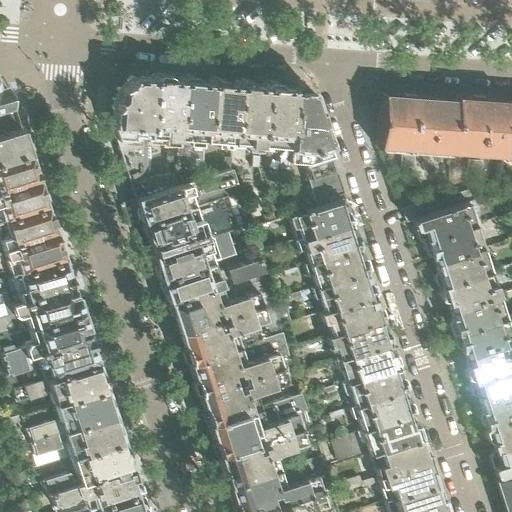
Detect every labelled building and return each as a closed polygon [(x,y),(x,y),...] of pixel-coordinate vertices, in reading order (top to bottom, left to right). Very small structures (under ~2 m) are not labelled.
[(227,28),(228,20),(214,19),(214,27),(227,28)] [(173,138),(177,79),(168,78),(165,73),(154,73),(149,77),(149,78),(146,137),(161,138),(160,143),(175,144),(175,139),(173,138)] [(200,141),(205,81),(196,80),(193,76),(182,75),(177,79),(173,138),(175,139),(175,144),(189,145),(203,146),(203,141),(200,141)] [(146,177),(146,137),(149,78),(131,76),(116,89),(115,96),(112,98),(110,126),(128,182),(146,177)] [(230,148),(231,143),(228,143),(233,83),(224,82),(221,78),(210,77),(205,81),(200,141),(203,141),(218,142),(218,147),(230,148)] [(257,145),(261,85),(252,84),(249,80),(238,79),(233,83),(228,143),(231,143),(245,145),(245,149),(259,150),(259,145),(257,145)] [(286,153),(291,87),(280,86),(276,81),(266,81),(261,85),(257,145),(259,145),(273,146),(273,152),(286,153)] [(0,132),(18,126),(10,103),(2,87),(1,86),(0,84),(0,132)] [(313,202),(315,206),(342,197),(309,91),(300,84),(297,84),(291,87),(286,153),(285,160),(300,161),(313,202)] [(448,147),(452,99),(379,93),(375,145),(408,149),(449,152),(450,147),(448,147)] [(450,147),(500,151),(505,103),(505,99),(452,95),(452,99),(448,147),(450,147)] [(511,103),(505,103),(500,151),(501,151),(500,155),(511,156),(511,103)] [(0,158),(25,150),(18,126),(0,132),(0,158)] [(0,187),(34,176),(25,150),(0,158),(0,187)] [(221,169),(229,166),(229,157),(223,157),(221,169)] [(474,160),(473,171),(480,171),(481,160),(474,160)] [(141,221),(193,204),(235,190),(232,180),(229,166),(221,169),(172,185),(133,197),(141,221)] [(128,182),(133,197),(172,185),(172,173),(154,174),(146,177),(128,182)] [(0,216),(42,203),(34,176),(0,187),(0,216)] [(306,204),(299,183),(290,187),(298,210),(298,211),(315,206),(313,202),(306,204)] [(475,198),(471,187),(468,188),(466,189),(469,200),(475,198)] [(469,200),(466,189),(460,191),(463,201),(469,200)] [(463,201),(460,191),(454,193),(458,203),(463,201)] [(458,203),(454,193),(448,195),(452,205),(458,203)] [(417,239),(421,241),(478,223),(475,211),(478,210),(476,205),(486,201),(483,194),(475,198),(469,200),(463,201),(458,203),(452,205),(446,207),(440,209),(435,211),(429,213),(410,220),(417,239)] [(452,205),(448,195),(443,197),(446,207),(452,205)] [(297,236),(298,240),(347,223),(351,222),(350,220),(346,208),(345,206),(342,207),(339,199),(343,198),(342,197),(315,206),(298,211),(298,210),(285,214),(289,227),(293,226),(297,236)] [(446,207),(443,197),(437,199),(440,209),(446,207)] [(440,209),(437,199),(431,200),(435,211),(440,209)] [(405,221),(410,220),(429,213),(425,202),(425,200),(420,202),(401,208),(405,221)] [(435,211),(431,200),(425,202),(429,213),(435,211)] [(0,246),(51,229),(42,203),(0,216),(0,246)] [(205,240),(193,204),(141,221),(148,246),(174,238),(178,249),(205,240)] [(306,264),(355,247),(357,242),(354,233),(349,231),(347,223),(298,240),(297,236),(293,238),(297,251),(301,249),(305,261),(306,264)] [(432,263),(483,247),(480,237),(483,236),(478,223),(421,241),(425,253),(429,255),(432,263)] [(0,275),(59,256),(51,229),(0,246),(0,275)] [(212,262),(205,240),(178,249),(174,238),(148,246),(159,280),(212,262)] [(289,246),(287,241),(274,245),(276,250),(289,246)] [(309,274),(313,285),(314,287),(362,271),(365,266),(362,258),(357,255),(355,247),(306,264),(305,261),(301,262),(305,275),(309,274)] [(435,285),(440,287),(487,271),(484,261),(483,259),(487,258),(483,247),(432,263),(435,272),(432,276),(435,285)] [(68,282),(59,256),(0,275),(0,302),(7,301),(5,293),(13,289),(15,298),(68,282)] [(218,284),(262,270),(258,257),(215,271),(212,262),(159,280),(167,303),(218,286),(218,284)] [(296,271),(294,266),(281,270),(283,275),(296,271)] [(221,311),(223,316),(271,300),(262,270),(218,284),(218,286),(167,303),(176,332),(212,320),(209,311),(215,309),(216,313),(221,311)] [(322,311),(370,295),(373,290),(370,282),(365,279),(362,271),(314,287),(313,285),(309,286),(313,299),(317,298),(321,309),(322,311)] [(447,310),(499,294),(495,282),(491,283),(487,271),(440,287),(437,291),(440,300),(445,302),(447,310)] [(0,331),(76,309),(68,282),(15,298),(7,301),(0,302),(0,331)] [(505,291),(511,288),(511,283),(509,282),(502,284),(504,289),(500,290),(500,293),(505,292),(505,291)] [(304,294),(302,290),(290,294),(291,298),(304,294)] [(450,331),(455,333),(502,318),(498,308),(498,306),(502,304),(499,294),(447,310),(450,318),(447,323),(450,331)] [(325,321),(329,333),(329,335),(378,319),(380,314),(378,305),(373,304),(370,295),(322,311),(321,309),(317,310),(321,322),(325,321)] [(186,362),(237,345),(251,340),(247,325),(265,319),(269,335),(280,331),(271,300),(223,316),(225,321),(219,323),(221,327),(215,329),(212,320),(176,332),(186,362)] [(0,359),(1,362),(84,334),(76,309),(0,331),(0,359)] [(460,348),(462,357),(511,340),(511,335),(510,331),(510,329),(506,330),(502,318),(455,333),(452,338),(455,346),(460,348)] [(333,345),(336,356),(337,358),(385,343),(388,338),(385,329),(381,327),(378,319),(329,335),(329,333),(325,334),(329,346),(333,345)] [(9,387),(93,361),(84,334),(1,362),(9,387)] [(470,380),(511,367),(511,340),(462,357),(465,365),(462,369),(465,378),(470,380)] [(344,383),(393,366),(395,362),(393,353),(388,351),(385,343),(337,358),(336,356),(332,358),(336,370),(339,369),(343,380),(344,383)] [(241,372),(243,377),(278,367),(280,366),(275,350),(243,361),(237,345),(186,362),(195,392),(231,381),(228,372),(234,370),(236,374),(241,372)] [(101,386),(93,361),(9,387),(0,389),(0,400),(0,402),(13,398),(13,400),(41,392),(40,390),(46,388),(50,403),(101,386)] [(327,366),(326,361),(312,365),(314,370),(327,366)] [(205,422),(257,406),(252,391),(285,380),(280,366),(278,367),(243,377),(244,382),(239,384),(241,388),(235,390),(231,381),(195,392),(205,422)] [(347,392),(350,404),(352,406),(400,390),(403,385),(400,377),(395,374),(393,366),(344,383),(343,380),(340,381),(344,393),(347,392)] [(477,403),(511,391),(511,367),(470,380),(467,384),(470,393),(475,395),(477,403)] [(334,390),(333,384),(320,389),(321,394),(334,390)] [(26,440),(109,413),(101,386),(50,403),(5,417),(13,444),(26,440)] [(359,430),(408,414),(411,409),(408,400),(403,398),(400,390),(352,406),(350,404),(347,405),(351,417),(354,416),(358,428),(359,430)] [(262,439),(299,426),(299,427),(310,423),(309,420),(305,409),(300,391),(257,406),(205,422),(216,454),(252,442),(248,433),(254,431),(255,435),(260,434),(262,439)] [(480,425),(485,427),(511,417),(511,391),(477,403),(480,412),(477,416),(480,425)] [(342,413),(340,408),(327,413),(329,418),(342,413)] [(118,439),(109,413),(26,440),(30,453),(31,453),(34,465),(118,439)] [(362,440),(367,453),(419,436),(415,424),(410,422),(408,414),(359,430),(358,428),(355,429),(359,441),(362,440)] [(511,417),(485,427),(482,431),(485,440),(490,442),(492,450),(511,443),(511,417)] [(216,454),(226,486),(277,468),(272,452),(304,442),(299,427),(299,426),(262,439),(264,444),(259,446),(260,449),(255,451),(252,442),(216,454)] [(352,432),(327,440),(334,461),(359,452),(352,432)] [(426,458),(419,436),(367,453),(374,475),(426,458)] [(42,493),(127,466),(118,439),(34,465),(42,491),(42,493)] [(494,476),(495,475),(511,470),(511,443),(492,450),(490,450),(487,455),(494,476)] [(280,495),(282,501),(330,484),(320,454),(277,468),(226,486),(234,511),(244,511),(271,504),(268,495),(274,493),(275,497),(280,495)] [(434,483),(426,458),(374,475),(382,500),(434,483)] [(49,502),(52,511),(66,511),(135,491),(127,466),(42,493),(42,491),(31,495),(35,507),(49,502)] [(25,479),(22,470),(7,475),(10,484),(25,479)] [(511,511),(511,470),(495,475),(496,479),(495,480),(505,511),(511,511)] [(359,481),(360,481),(358,475),(342,480),(344,486),(359,481)] [(360,481),(359,481),(361,486),(373,482),(371,477),(360,481)] [(425,511),(442,507),(434,483),(382,500),(386,511),(425,511)] [(244,511),(337,511),(329,489),(331,488),(330,484),(282,501),(283,505),(279,507),(280,510),(274,511),(273,511),(271,504),(244,511)] [(141,511),(135,491),(66,511),(141,511)]
